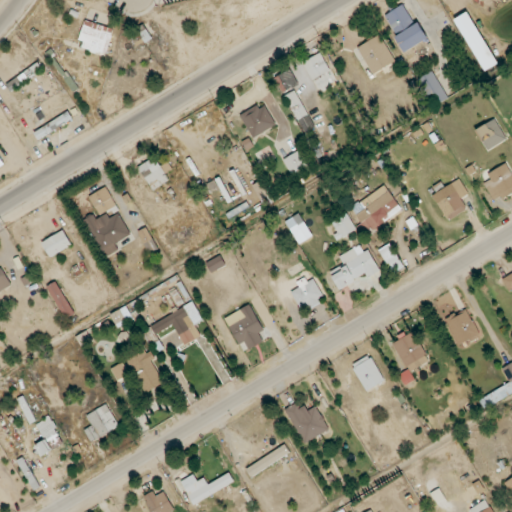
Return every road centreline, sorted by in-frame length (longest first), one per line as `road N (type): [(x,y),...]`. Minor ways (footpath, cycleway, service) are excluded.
road 1 (residential): [(54,511),(511,235)]
road 2 (tertiary): [(0,210),(350,0)]
